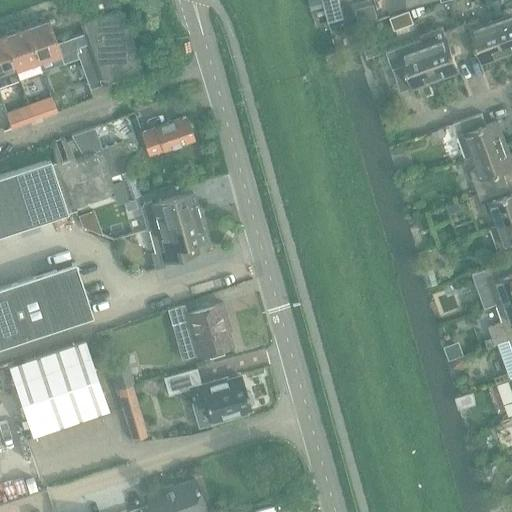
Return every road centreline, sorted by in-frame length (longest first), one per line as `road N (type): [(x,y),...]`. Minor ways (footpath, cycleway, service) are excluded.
road 1 (tertiary): [(335,511),(263,253)]
road 2 (tertiary): [(263,253),(196,0)]
road 3 (unclassified): [(115,298),(102,255),(84,241),(62,237),(0,257)]
road 4 (unclassified): [(263,253),(115,298)]
road 5 (unclassified): [(115,298),(119,313),(0,352)]
